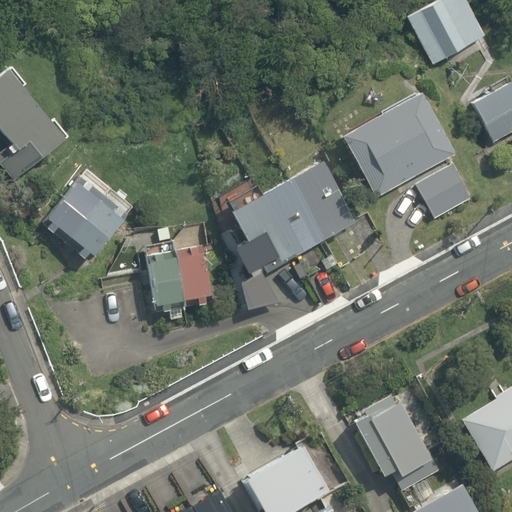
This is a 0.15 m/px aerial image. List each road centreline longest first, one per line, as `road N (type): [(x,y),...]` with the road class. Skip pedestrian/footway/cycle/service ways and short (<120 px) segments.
road 1 (residential): [(73,474),(511,234)]
road 2 (residential): [(0,301),(73,474)]
